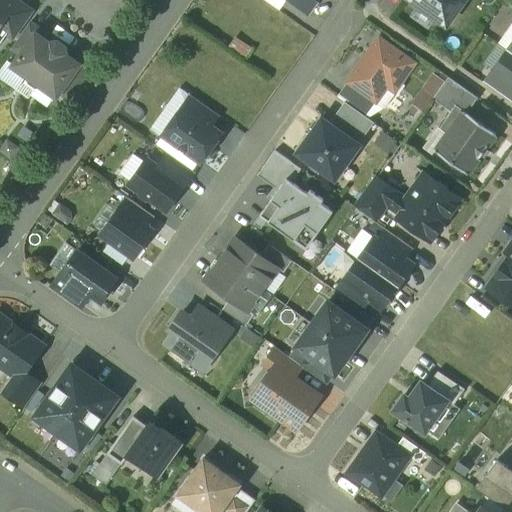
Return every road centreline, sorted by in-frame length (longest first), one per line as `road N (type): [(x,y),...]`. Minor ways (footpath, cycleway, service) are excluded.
road 1 (residential): [(362,0),(115,344)]
road 2 (residential): [(310,482),(511,198)]
road 3 (residential): [(183,0),(0,256)]
road 4 (residential): [(115,344),(310,482)]
road 5 (residential): [(115,344),(0,265)]
